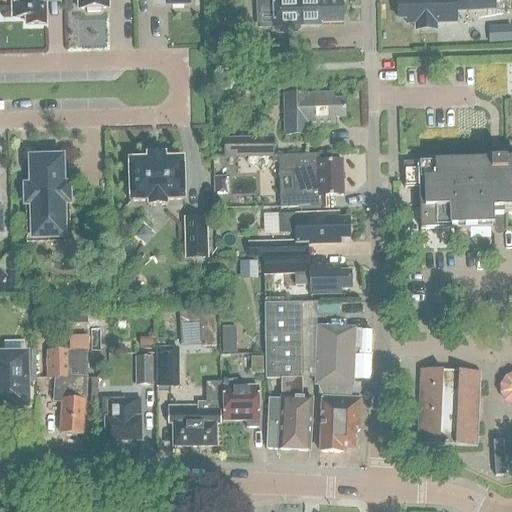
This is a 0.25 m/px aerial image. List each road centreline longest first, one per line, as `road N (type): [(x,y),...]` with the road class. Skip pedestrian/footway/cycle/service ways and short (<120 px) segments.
road 1 (tertiary): [(377,490),(0,469)]
road 2 (residential): [(382,350),(368,0)]
road 3 (residential): [(377,490),(382,350)]
road 4 (residential): [(511,350),(382,350)]
